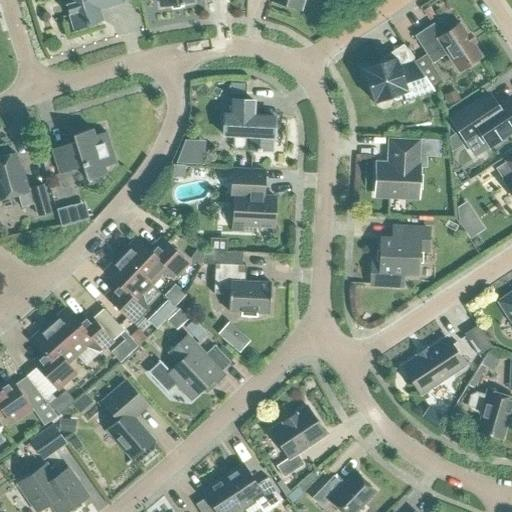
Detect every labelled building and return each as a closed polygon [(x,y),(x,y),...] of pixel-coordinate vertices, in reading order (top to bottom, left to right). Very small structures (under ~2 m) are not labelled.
[(64,0),(73,29),(102,20),(99,9),(123,2),(122,0),(64,0)] [(270,0),(300,9),(302,0),(270,0)] [(433,23),(414,36),(432,63),(446,54),(458,72),(481,56),(459,24),(441,35),(433,23)] [(434,91),(425,78),(413,60),(412,61),(413,62),(398,67),(395,58),(362,69),(373,102),(375,101),(376,106),(382,109),(388,107),(391,101),(389,96),(406,91),(412,97),(432,91),(433,92),(434,91)] [(456,89),(443,94),(447,105),(460,100),(456,89)] [(496,106),(488,94),(451,119),(465,140),(479,131),(489,146),(511,130),(511,100),(510,97),(496,106)] [(221,97),(204,96),(203,108),(220,109),(221,97)] [(247,101),(225,100),(225,114),(224,114),(222,135),(250,137),(250,151),(271,152),(272,138),(273,138),(274,117),(247,115),(247,101)] [(89,179),(98,183),(104,174),(106,174),(104,167),(116,163),(105,132),(94,136),(91,129),(72,135),(74,142),(51,149),(59,173),(82,166),(87,180),(89,179)] [(454,133),(448,136),(450,152),(462,145),(454,133)] [(338,156),(353,157),(354,140),(338,139),(338,156)] [(192,164),(192,140),(184,140),(175,163),(192,164)] [(375,195),(416,197),(418,166),(415,166),(416,142),(390,141),(389,158),(391,158),(391,165),(376,164),(375,195)] [(21,176),(15,153),(0,156),(0,199),(17,195),(21,207),(34,204),(37,215),(50,212),(42,185),(30,189),(30,190),(28,190),(24,175),(21,176)] [(511,156),(504,161),(505,162),(495,168),(511,194),(511,156)] [(230,168),(229,183),(229,195),(234,195),(232,231),(256,232),(256,226),(273,227),(274,197),(261,196),(263,169),(230,168)] [(83,215),(98,208),(89,191),(74,199),(83,215)] [(458,221),(472,212),(465,201),(456,207),(458,221)] [(55,208),(60,227),(75,223),(71,204),(55,208)] [(389,228),(389,240),(381,239),(380,263),(372,263),(371,283),(402,285),(403,273),(416,274),(417,250),(426,250),(427,230),(389,228)] [(159,236),(147,248),(136,238),(120,255),(150,283),(158,274),(173,278),(188,263),(159,236)] [(198,246),(189,259),(199,267),(207,252),(198,246)] [(103,295),(109,302),(134,325),(149,309),(146,307),(141,292),(150,283),(120,255),(104,272),(115,282),(103,295)] [(256,313),(269,313),(270,283),(244,281),(245,265),(214,263),(213,294),(229,295),(228,311),(240,312),(240,316),(256,317),(256,313)] [(185,295),(174,285),(165,294),(176,305),(185,295)] [(511,294),(500,302),(511,319),(511,294)] [(156,310),(166,319),(175,311),(165,301),(156,310)] [(66,309),(48,324),(75,355),(85,347),(99,352),(112,341),(92,318),(82,327),(66,309)] [(187,318),(178,309),(166,320),(175,330),(187,318)] [(48,324),(31,339),(47,358),(37,367),(56,389),(69,378),(66,363),(75,355),(48,324)] [(491,346),(477,325),(463,334),(477,355),(491,346)] [(127,334),(115,346),(126,356),(137,345),(127,334)] [(165,393),(175,383),(191,399),(206,384),(209,388),(223,375),(220,371),(229,362),(212,345),(203,354),(186,335),(169,352),(179,362),(169,371),(158,359),(145,372),(165,393)] [(463,365),(446,338),(402,366),(420,394),(463,365)] [(488,351),(480,364),(488,369),(490,370),(499,355),(489,349),(488,351)] [(17,384),(27,398),(37,391),(27,377),(17,384)] [(146,405),(126,381),(104,400),(120,418),(106,430),(132,459),(153,440),(133,417),(146,405)] [(0,414),(8,425),(31,409),(14,384),(3,392),(0,388),(0,414)] [(511,397),(486,390),(485,395),(471,392),(466,395),(463,405),(467,410),(481,414),(476,431),(501,438),(506,422),(508,422),(511,407),(511,397)] [(60,396),(49,405),(57,414),(68,405),(60,396)] [(306,406),(269,430),(288,458),(276,466),(283,477),(304,464),(297,453),(305,448),(325,434),(306,406)] [(76,420),(59,418),(58,431),(75,432),(76,420)] [(27,440),(41,459),(64,443),(50,423),(27,440)] [(0,451),(9,446),(2,435),(0,436),(0,451)] [(75,436),(67,442),(73,451),(82,446),(75,436)] [(265,511),(283,501),(267,477),(256,484),(242,463),(222,476),(242,508),(254,500),(261,511),(265,511)] [(63,511),(86,496),(67,469),(54,478),(45,464),(18,484),(37,511),(50,502),(56,511),(63,511)] [(341,511),(354,511),(375,491),(355,472),(343,485),(333,475),(311,498),(321,508),(329,500),(341,511)] [(236,511),(242,508),(222,476),(202,490),(216,511),(213,511),(236,511)]
